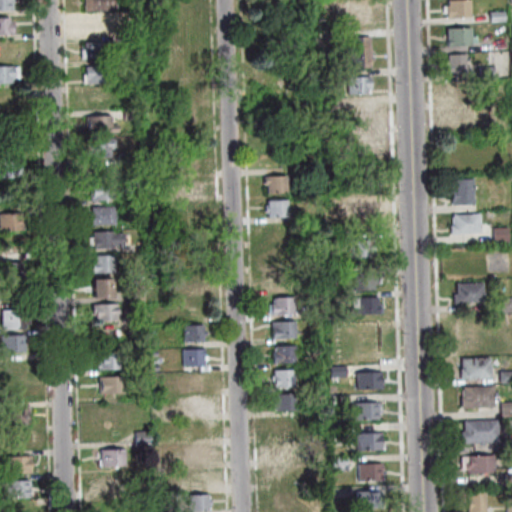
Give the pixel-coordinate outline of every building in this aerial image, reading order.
[(9,0),(10,9),(0,9),(0,0),(9,0)] [(111,0),(112,9),(82,10),(81,0),(111,0)] [(467,0),(467,16),(443,17),(443,6),(445,6),(445,0),(467,0)] [(342,24),(341,8),(364,7),(365,20),(361,20),(362,23),(342,24)] [(487,11),(501,11),(502,21),(487,21),(487,11)] [(0,34),(0,17),(5,17),(5,21),(10,21),(10,34),(0,34)] [(84,34),(84,30),(81,30),(80,20),(84,20),(84,18),(103,17),(103,34),(84,34)] [(443,28),(468,28),(468,44),(444,45),(443,28)] [(367,67),(348,67),(347,37),(366,36),(367,67)] [(104,41),(105,58),(82,58),(81,42),(104,41)] [(445,54),(462,54),(463,74),(445,74),(445,54)] [(82,66),(104,65),(105,82),(86,83),(86,79),(82,79),(82,66)] [(0,82),(0,66),(10,66),(10,67),(15,67),(15,78),(8,79),(9,82),(0,82)] [(477,66),(490,66),(491,76),(477,77),(477,66)] [(344,93),(344,78),(366,77),(366,93),(344,93)] [(176,82),(176,100),(198,100),(198,82),(176,82)] [(446,83),(462,82),(463,101),(447,102),(446,83)] [(14,90),(0,89),(0,110),(14,110),(14,90)] [(497,105),(482,105),(481,95),(497,95),(497,105)] [(334,108),(319,109),(318,98),(333,98),(334,108)] [(346,121),(345,105),(367,104),(367,116),(364,116),(364,121),(346,121)] [(176,126),(196,126),(196,108),(176,108),(176,126)] [(133,109),(134,119),(120,120),(120,110),(133,109)] [(447,110),(472,109),(472,127),(451,127),(450,124),(448,124),(447,110)] [(107,115),(107,126),(114,126),(114,131),(84,133),(83,116),(107,115)] [(490,132),(489,118),(503,118),(504,131),(490,132)] [(109,148),(106,148),(106,157),(85,158),(85,157),(80,157),(80,148),(85,148),(85,139),(108,138),(109,148)] [(368,156),(346,156),(345,140),(367,139),(368,156)] [(115,154),(133,154),(133,164),(116,165),(115,154)] [(198,171),(198,154),(179,154),(179,171),(198,171)] [(17,177),(0,177),(0,160),(16,160),(17,177)] [(263,176),(283,176),(283,192),(264,193),(263,176)] [(470,178),(470,188),(480,188),(481,203),(449,204),(449,190),(452,190),(451,179),(470,178)] [(175,196),(175,180),(195,179),(196,195),(175,196)] [(111,182),(111,199),(87,200),(87,183),(111,182)] [(146,200),(145,190),(161,189),(162,199),(146,200)] [(283,200),(284,216),(264,217),(263,201),(283,200)] [(349,228),(348,202),(370,201),(371,228),(349,228)] [(181,203),(181,220),(201,220),(201,203),(181,203)] [(87,207),(111,206),(112,223),(88,224),(87,207)] [(0,229),(0,213),(18,213),(19,229),(0,229)] [(450,215),(477,214),(477,233),(448,233),(447,225),(451,225),(450,215)] [(288,224),(267,224),(267,241),(288,241),(288,224)] [(490,228),(505,227),(506,242),(491,242),(490,228)] [(109,231),(109,233),(120,233),(120,245),(109,245),(109,248),(90,249),(89,232),(109,231)] [(369,256),(347,257),(346,240),(369,240),(369,256)] [(198,246),(183,246),(183,266),(198,266),(198,246)] [(291,251),(269,252),(270,266),(291,265),(291,251)] [(110,255),(111,272),(86,273),(86,256),(110,255)] [(0,278),(0,263),(16,263),(17,278),(0,278)] [(352,291),(351,274),(374,273),(375,290),(352,291)] [(271,288),(292,288),(292,274),(271,274),(271,288)] [(182,277),(182,290),(204,290),(204,277),(182,277)] [(87,280),(108,279),(108,297),(88,298),(87,280)] [(479,282),(480,302),(451,303),(450,294),(453,294),(453,283),(479,282)] [(126,300),(126,286),(141,285),(141,300),(126,300)] [(270,298),(289,297),(290,314),(268,315),(268,304),(271,304),(270,298)] [(376,313),(350,314),(349,298),(375,297),(376,313)] [(496,298),(511,298),(511,311),(496,312),(496,298)] [(181,317),(201,317),(201,299),(181,299),(181,317)] [(112,304),(113,320),(92,321),(91,304),(112,304)] [(0,328),(0,310),(22,310),(23,328),(0,328)] [(361,319),(361,335),(379,335),(379,319),(361,319)] [(480,345),(480,319),(459,319),(459,345),(480,345)] [(291,321),(291,337),(268,338),(268,322),(291,321)] [(180,342),(180,325),(199,325),(200,341),(180,342)] [(22,351),(0,351),(0,334),(21,334),(22,351)] [(379,357),(379,339),(357,339),(357,357),(379,357)] [(272,346),(291,345),(292,362),(269,362),(268,352),(272,352),(272,346)] [(200,365),(179,366),(179,350),(199,349),(200,365)] [(94,353),(117,352),(118,368),(95,369),(94,353)] [(487,357),(488,377),(458,378),(457,369),(458,369),(458,358),(487,357)] [(27,358),(3,358),(3,376),(27,376),(27,358)] [(343,375),(328,376),(328,366),(343,366),(343,375)] [(290,369),(291,386),(271,386),(271,370),(290,369)] [(353,389),(353,372),(377,371),(377,388),(353,389)] [(496,371),(511,371),(511,382),(497,382),(496,371)] [(204,372),(181,372),(181,389),(204,389),(204,372)] [(120,376),(120,393),(96,394),(96,377),(120,376)] [(460,387),(491,386),(491,406),(458,407),(458,398),(460,398),(460,387)] [(335,394),(327,395),(327,388),(335,387),(335,394)] [(272,394),(293,393),(294,410),(273,411),(272,394)] [(345,404),(329,405),(329,396),(344,395),(345,404)] [(181,414),(181,398),(201,397),(202,414),(181,414)] [(351,419),(350,403),(375,402),(376,418),(351,419)] [(498,402),(511,402),(511,416),(498,416),(498,402)] [(150,420),(150,406),(163,405),(164,420),(150,420)] [(25,424),(4,425),(3,408),(24,407),(25,424)] [(294,416),(272,416),(272,435),(294,435),(294,416)] [(204,420),(182,420),(182,438),(204,438),(204,420)] [(457,431),(461,431),(460,421),(494,420),(495,442),(458,443),(457,431)] [(344,436),(329,436),(329,424),(343,424),(344,436)] [(29,447),(29,431),(8,431),(8,447),(29,447)] [(146,431),(147,444),(132,445),(132,432),(146,431)] [(354,450),(354,433),(377,432),(378,449),(354,450)] [(499,439),(511,439),(511,451),(500,452),(499,439)] [(290,443),(291,459),(272,460),(271,444),(290,443)] [(203,462),(182,463),(181,446),(204,446),(204,456),(203,456),(203,462)] [(121,449),(122,465),(98,466),(97,449),(121,449)] [(307,463),(307,453),(322,452),(323,462),(307,463)] [(28,473),(4,474),(3,457),(27,456),(28,473)] [(458,469),(457,457),(490,456),(491,471),(465,472),(465,469),(458,469)] [(344,470),(331,470),(330,458),(344,457),(344,470)] [(168,459),(168,470),(153,471),(153,460),(168,459)] [(354,482),(353,464),(378,463),(379,481),(354,482)] [(204,486),(185,487),(185,471),(204,470),(204,486)] [(511,473),(511,484),(502,485),(501,474),(511,473)] [(99,475),(119,474),(119,489),(99,490),(99,475)] [(169,492),(152,492),(152,475),(168,475),(169,492)] [(2,482),(26,481),(26,496),(3,497),(2,482)] [(149,486),(149,494),(139,494),(139,486),(149,486)] [(377,507),(353,508),(352,492),(376,491),(377,507)] [(464,511),(464,493),(481,493),(481,511),(464,511)] [(185,511),(185,495),(205,494),(205,511),(185,511)]
